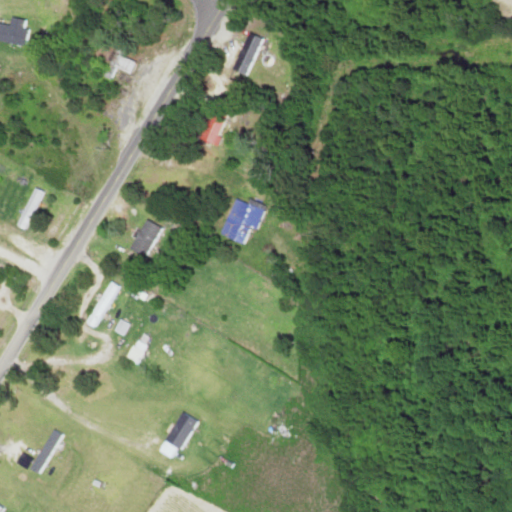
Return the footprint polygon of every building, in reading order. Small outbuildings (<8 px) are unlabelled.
[(27,21),(7,17),(6,25),(0,23),(0,41),(23,45),(27,21)] [(261,39),(246,32),(227,77),(242,83),(261,39)] [(96,75),(111,77),(113,69),(131,72),(133,57),(100,52),(96,75)] [(195,136),(212,145),(228,116),(211,107),(195,136)] [(19,221),(30,225),(42,192),(31,188),(19,221)] [(261,207),(234,196),(218,235),(245,246),(261,207)] [(160,228),(143,219),(127,248),(144,258),(160,228)] [(82,322),(93,329),(119,288),(109,282),(82,322)] [(172,460),(194,420),(178,411),(156,451),(172,460)] [(39,475),(62,435),(50,428),(27,468),(39,475)]
